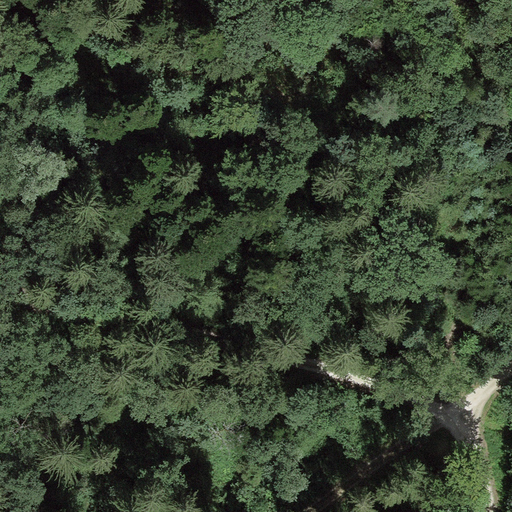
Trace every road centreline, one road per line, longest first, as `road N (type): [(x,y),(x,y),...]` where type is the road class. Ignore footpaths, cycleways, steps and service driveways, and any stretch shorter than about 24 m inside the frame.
road 1 (track): [(469,410),(0,294)]
road 2 (track): [(319,511),(469,410)]
